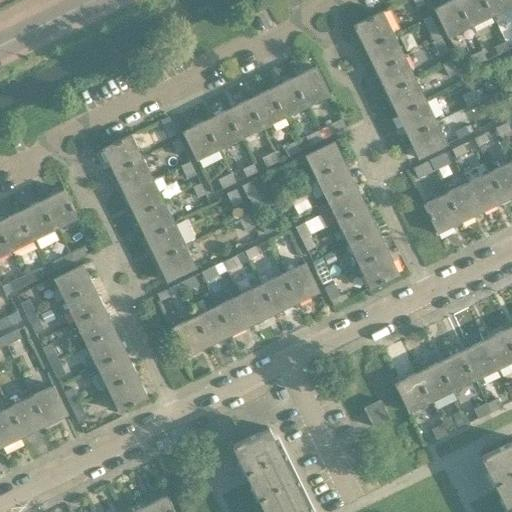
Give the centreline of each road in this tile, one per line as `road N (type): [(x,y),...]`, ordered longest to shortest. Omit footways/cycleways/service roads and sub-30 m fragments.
road 1 (residential): [(60,143),(344,0)]
road 2 (residential): [(178,414),(117,290),(111,238),(60,143)]
road 3 (residential): [(178,414),(430,290)]
road 4 (residential): [(0,502),(178,414)]
road 5 (residential): [(430,290),(350,133)]
